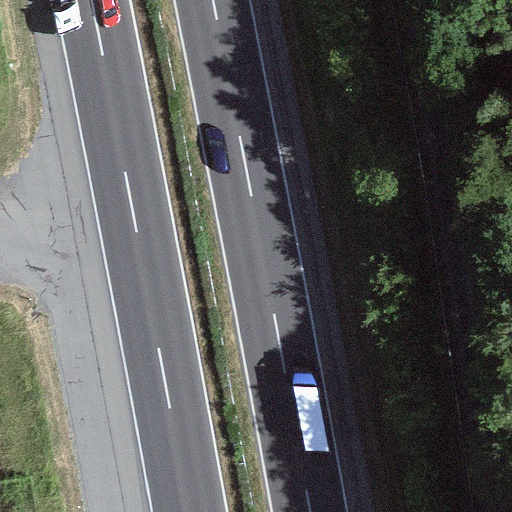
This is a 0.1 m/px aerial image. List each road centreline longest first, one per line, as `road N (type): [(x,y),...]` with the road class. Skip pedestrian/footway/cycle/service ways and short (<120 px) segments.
road 1 (motorway): [(309,511),(212,0)]
road 2 (motorway): [(91,0),(188,511)]
road 3 (unclassified): [(511,473),(419,0)]
